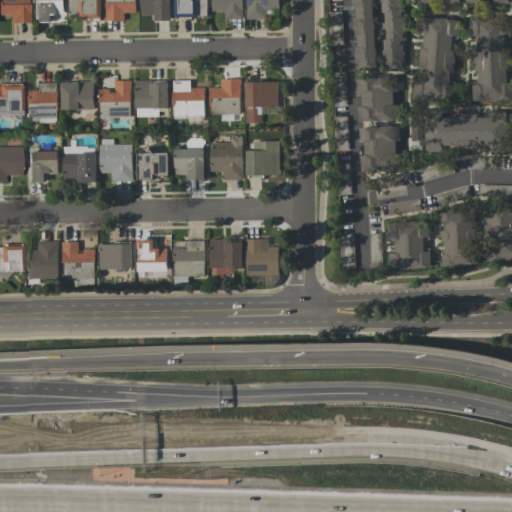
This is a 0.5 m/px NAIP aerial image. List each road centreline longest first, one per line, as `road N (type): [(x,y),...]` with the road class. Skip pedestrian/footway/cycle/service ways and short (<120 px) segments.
road 1 (motorway): [(511,511),(0,477)]
road 2 (motorway): [(511,465),(390,445),(58,454)]
road 3 (motorway): [(511,381),(385,360),(166,362)]
road 4 (residential): [(301,311),(300,0)]
road 5 (residential): [(302,209),(0,211)]
road 6 (residential): [(300,53),(0,56)]
road 7 (motorway): [(511,415),(388,394),(217,397)]
road 8 (motorway): [(217,397),(0,386)]
road 9 (motorway): [(217,397),(0,408)]
road 10 (secondary): [(301,311),(336,321),(511,322)]
road 11 (secondary): [(0,316),(190,313)]
road 12 (motorway): [(166,362),(0,364)]
road 13 (secondary): [(453,296),(333,301),(301,311)]
